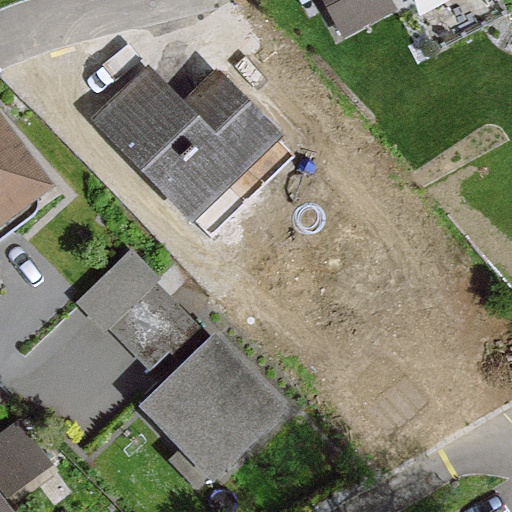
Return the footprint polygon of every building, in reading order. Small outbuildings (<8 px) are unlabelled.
[(332,0),(342,18),(375,0),(332,0)] [(179,112),(144,76),(94,124),(206,241),(256,193),(237,173),(272,139),(214,79),(179,112)] [(40,191),(0,136),(0,237),(11,230),(3,219),(40,191)] [(201,478),(268,416),(201,344),(134,406),(201,478)] [(0,443),(12,460),(28,448),(12,427),(0,435),(0,443)]
